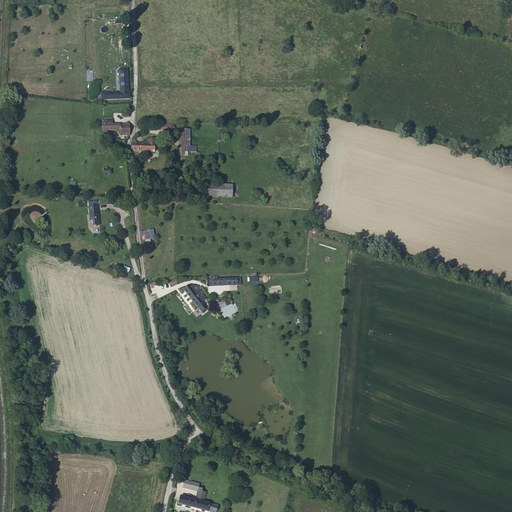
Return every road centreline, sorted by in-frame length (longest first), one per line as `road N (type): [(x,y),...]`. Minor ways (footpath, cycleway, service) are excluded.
road 1 (unclassified): [(165,511),(193,425),(157,351),(142,278),(128,157),(131,0)]
road 2 (track): [(0,332),(12,436),(8,511)]
